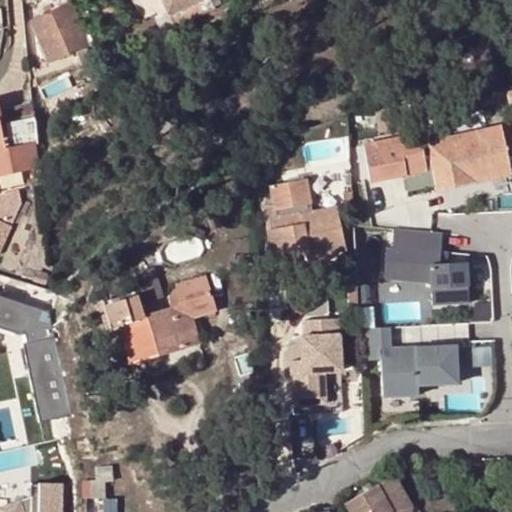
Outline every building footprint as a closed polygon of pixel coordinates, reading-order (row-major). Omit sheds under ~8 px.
[(42,0),(49,14),(70,4),(68,0),(42,0)] [(118,9),(114,0),(94,0),(101,17),(118,9)] [(164,0),(176,25),(214,8),(210,0),(132,0),(137,10),(159,0),(164,0)] [(93,41),(85,22),(78,24),(70,4),(49,14),(33,21),(51,61),(75,50),(82,65),(92,60),(85,45),(93,41)] [(37,118),(36,104),(6,110),(9,124),(37,118)] [(36,159),(41,158),(37,118),(9,124),(11,137),(5,139),(0,115),(0,175),(39,167),(36,159)] [(471,180),(508,172),(499,128),(424,144),(427,155),(399,160),(395,139),(360,146),(366,180),(402,174),(406,191),(433,186),(434,191),(471,184),(471,180)] [(424,144),(422,134),(395,139),(399,160),(427,155),(424,144)] [(265,176),(262,166),(249,169),(253,179),(265,176)] [(241,192),(237,175),(225,178),(229,195),(241,192)] [(314,213),(307,178),(268,186),(274,218),(299,213),(299,216),(314,213)] [(0,223),(6,226),(13,210),(0,204),(0,223)] [(343,250),(334,209),(314,213),(299,216),(299,213),(274,218),(263,220),(269,251),(304,244),(307,257),(343,250)] [(0,223),(0,249),(9,227),(6,226),(0,223)] [(439,233),(398,229),(396,249),(383,248),(380,278),(427,282),(428,305),(466,303),(463,262),(437,264),(428,265),(428,255),(437,255),(439,233)] [(437,255),(428,255),(428,265),(437,264),(437,255)] [(133,275),(142,304),(160,298),(151,270),(133,275)] [(170,307),(183,303),(188,317),(216,308),(205,274),(174,284),(175,288),(172,290),(170,292),(168,294),(168,296),(167,299),(170,307)] [(49,312),(0,295),(0,330),(19,336),(21,336),(22,336),(24,336),(25,344),(22,344),(40,422),(70,415),(49,312)] [(173,322),(188,317),(183,303),(170,307),(139,317),(132,297),(107,304),(106,299),(92,303),(100,329),(113,326),(125,364),(181,346),(173,322)] [(492,319),(491,304),(470,305),(471,324),(490,324),(489,319),(492,319)] [(195,342),(188,317),(173,322),(181,346),(195,342)] [(334,318),(299,321),(300,337),(306,336),(308,360),(299,360),(288,361),(291,414),(340,411),(334,318)] [(387,328),(356,330),(358,362),(379,361),(381,398),(417,396),(416,386),(455,384),(454,346),(388,349),(387,328)] [(308,360),(306,336),(300,337),(297,337),(299,360),(308,360)] [(494,360),(493,343),(471,345),(472,362),(494,360)] [(0,450),(0,467),(39,459),(36,443),(0,450)] [(394,477),(345,505),(349,511),(410,511),(411,507),(394,477)] [(61,511),(61,483),(30,483),(30,497),(0,507),(0,511),(61,511)]
